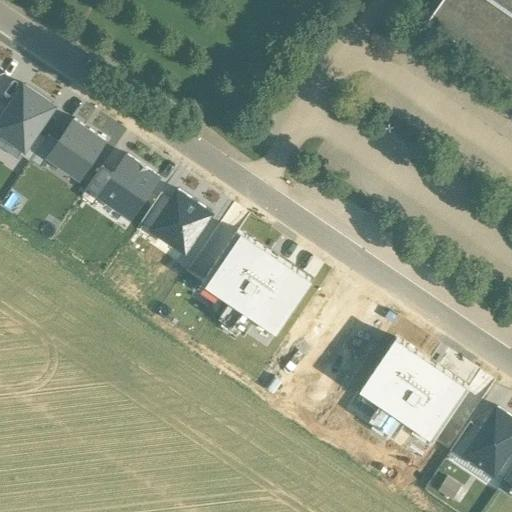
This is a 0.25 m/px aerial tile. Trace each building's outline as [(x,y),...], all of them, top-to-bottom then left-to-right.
[(511,0),(431,0),(439,5),(428,20),(511,77),(511,0)] [(24,85),(8,108),(0,120),(0,131),(24,147),(25,148),(36,132),(54,105),(24,85)] [(0,120),(8,108),(0,102),(0,120)] [(73,120),(58,142),(49,155),(83,178),(107,142),(73,120)] [(45,138),(36,132),(25,148),(24,147),(19,154),(30,161),(31,160),(45,138)] [(41,167),(49,155),(58,142),(48,135),(45,138),(31,160),(41,167)] [(126,154),(112,174),(100,194),(131,216),(158,176),(126,154)] [(92,205),(100,194),(112,174),(102,167),(81,198),(92,205)] [(178,190),(170,201),(152,228),(154,229),(185,250),(211,212),(178,190)] [(140,224),(152,231),(154,229),(152,228),(170,201),(160,195),(140,224)] [(310,280),(237,231),(210,271),(209,270),(201,283),(229,302),(219,318),(243,334),(253,318),(275,333),(310,280)] [(469,388),(396,338),(360,390),(379,404),(369,419),(395,436),(405,421),(432,440),(469,388)] [(465,453),(493,472),(507,452),(511,444),(511,416),(497,407),(481,429),(465,453)] [(460,460),(465,453),(481,429),(470,421),(449,452),(460,460)] [(511,466),(511,455),(507,452),(493,472),(504,479),(511,466)]
